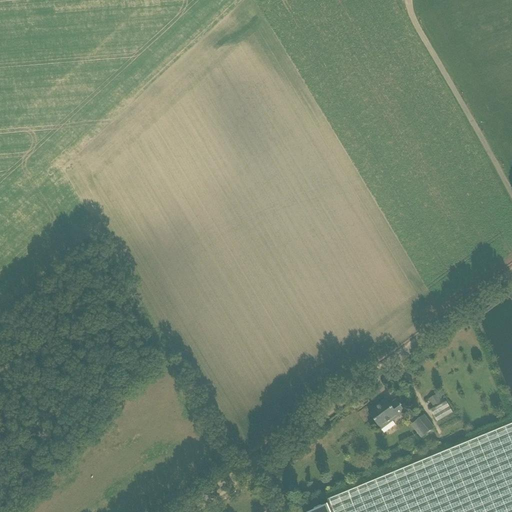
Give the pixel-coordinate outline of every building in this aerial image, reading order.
[(441,404),(437,395),(427,400),(431,409),(441,404)] [(381,430),(404,412),(396,401),(389,406),(385,400),(379,405),(380,407),(369,414),(381,430)] [(447,402),(430,409),(435,421),(453,414),(447,402)] [(425,415),(411,426),(422,440),(435,429),(425,415)] [(511,511),(511,424),(327,501),(331,511),(511,511)]
